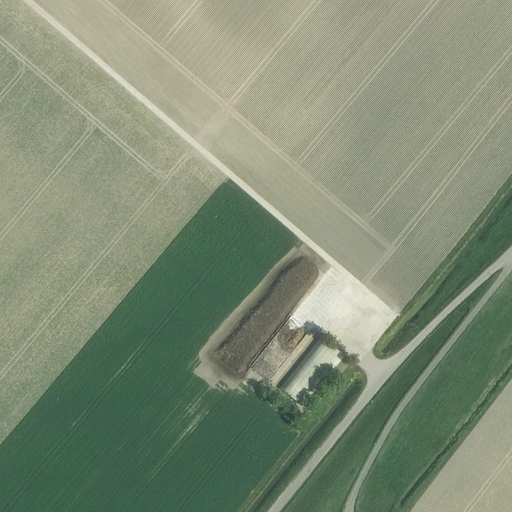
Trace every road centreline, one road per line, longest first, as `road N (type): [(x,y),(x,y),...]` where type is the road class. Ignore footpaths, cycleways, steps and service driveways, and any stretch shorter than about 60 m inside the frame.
road 1 (unclassified): [(511,251),(383,375),(274,511)]
road 2 (unclassified): [(349,511),(393,424),(511,262)]
